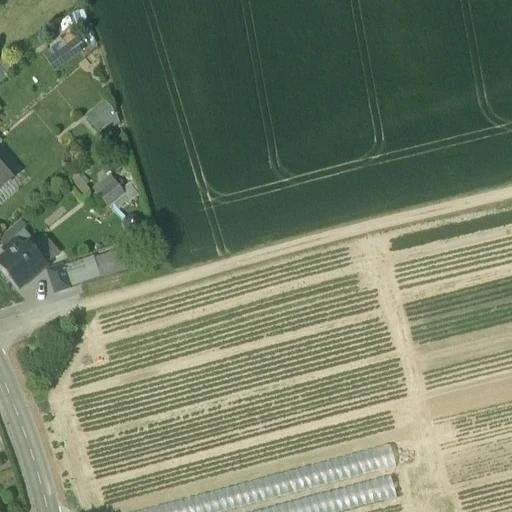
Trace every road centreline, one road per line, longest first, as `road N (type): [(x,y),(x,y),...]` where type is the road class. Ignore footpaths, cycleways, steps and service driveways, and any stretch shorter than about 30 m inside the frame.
road 1 (track): [(511,194),(0,333)]
road 2 (tertiary): [(45,511),(0,380)]
